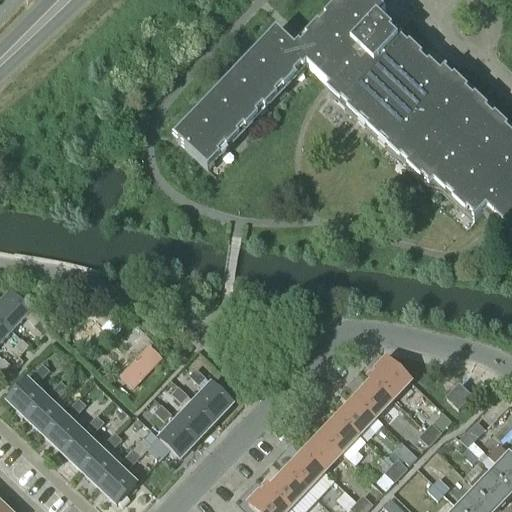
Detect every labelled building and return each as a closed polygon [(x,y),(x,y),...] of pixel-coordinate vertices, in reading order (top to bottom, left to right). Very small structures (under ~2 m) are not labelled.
[(386,17),(368,0),(345,0),(344,1),(346,3),(339,10),(337,9),(325,21),(327,23),(320,30),(318,28),(306,41),(308,43),(301,50),(299,48),(295,52),(277,35),(270,43),(274,47),(179,146),(208,174),(220,161),(219,160),(225,152),(227,154),(239,141),(238,140),(245,132),(247,134),(259,121),(257,119),(264,112),(266,114),(277,102),(275,100),(283,92),(285,94),(296,81),(295,80),(302,72),(304,74),(308,70),(331,92),(328,95),(340,108),(342,106),(349,112),(347,114),(361,127),(362,125),(369,132),(368,134),(380,145),(382,144),(389,151),(387,153),(400,165),(402,163),(409,170),(407,172),(420,185),(422,183),(429,189),(428,191),(429,193),(434,187),(446,199),(448,197),(455,204),(453,206),(466,218),(468,216),(475,223),(473,225),(474,226),(486,214),(507,233),(502,238),(511,247),(511,140),(506,135),(508,133),(495,121),(493,123),(486,116),(488,114),(475,101),(473,104),(466,97),(468,95),(455,82),(452,84),(445,77),(447,76),(445,74),(440,80),(429,69),(427,71),(420,64),(422,62),(409,49),(407,51),(400,45),(402,43),(401,41),(396,46),(390,40),(392,37),(391,36),(383,44),(371,32),(386,17)] [(10,297),(0,308),(0,324),(12,336),(22,325),(24,322),(30,316),(21,308),(10,297)] [(0,347),(12,336),(0,324),(0,347)] [(40,325),(34,332),(40,338),(47,331),(40,325)] [(22,358),(28,351),(22,345),(15,352),(22,358)] [(118,381),(131,394),(162,363),(147,350),(118,381)] [(393,406),(393,405),(411,387),(386,364),(368,383),(372,387),(393,406)] [(0,374),(3,377),(10,371),(3,365),(0,367),(0,374)] [(40,386),(49,377),(42,370),(33,380),(40,386)] [(205,383),(196,374),(189,381),(199,390),(205,383)] [(24,423),(25,424),(44,404),(26,387),(7,407),(17,417),(15,419),(21,425),(24,423)] [(376,424),(393,406),(372,387),(355,405),(376,424)] [(58,403),(67,394),(60,388),(52,397),(58,403)] [(458,415),(471,402),(459,390),(446,404),(458,415)] [(195,409),(215,428),(232,410),(212,391),(206,397),(201,402),(195,409)] [(188,401),(178,393),(172,399),(182,408),(188,401)] [(43,441),(62,421),(44,404),(25,424),(43,441)] [(76,421),(85,411),(78,405),(69,414),(76,421)] [(382,430),(376,424),(355,405),(338,423),(359,442),(369,431),(375,437),(382,430)] [(188,416),(178,427),(198,446),(215,428),(195,409),(188,416)] [(155,417),(164,426),(170,419),(161,410),(155,417)] [(61,459),(80,439),(62,421),(43,441),(61,459)] [(94,438),(103,428),(96,422),(87,431),(94,438)] [(321,441),(341,460),(359,442),(338,423),(321,441)] [(138,424),(132,430),(137,434),(142,428),(138,424)] [(172,457),(170,459),(175,464),(177,462),(179,465),(180,464),(198,446),(178,427),(171,434),(160,446),(169,454),(172,457)] [(478,464),(484,458),(473,448),(485,435),(476,427),(459,445),(468,453),(468,454),(478,464)] [(425,437),(435,445),(441,439),(432,430),(425,437)] [(106,448),(113,454),(122,445),(115,437),(105,447),(106,448)] [(428,452),(435,445),(425,437),(419,443),(428,452)] [(117,473),(97,493),(116,511),(119,508),(121,510),(126,504),(124,503),(135,491),(124,480),(158,445),(151,438),(144,445),(143,445),(132,456),(124,465),(117,473)] [(61,459),(79,476),(99,456),(80,439),(61,459)] [(324,478),(341,460),(321,441),(304,459),(324,478)] [(158,445),(146,456),(157,467),(169,454),(160,446),(158,444),(158,445)] [(500,450),(488,462),(498,471),(492,477),(511,497),(511,461),(509,459),(500,450)] [(472,470),(478,464),(468,454),(462,460),(472,470)] [(79,476),(97,493),(117,473),(99,456),(79,476)] [(410,459),(404,465),(410,471),(417,463),(411,457),(410,459)] [(287,476),(307,496),(324,478),(304,459),(287,476)] [(396,465),(390,472),(391,473),(400,481),(405,477),(406,475),(397,466),(396,465)] [(385,479),(377,487),(386,496),(394,488),(400,481),(391,473),(390,472),(385,478),(385,479)] [(289,511),(291,511),(307,496),(287,476),(271,494),(289,511)] [(491,511),(499,511),(511,499),(511,497),(492,477),(474,496),(491,511)] [(438,483),(432,489),(433,490),(443,500),(449,494),(438,483)] [(432,489),(426,496),(437,506),(442,500),(443,500),(433,490),(432,489)] [(289,511),(271,494),(267,490),(249,509),(251,511),(289,511)] [(458,511),(491,511),(474,496),(458,511)] [(345,497),(337,505),(344,511),(360,511),(356,508),(345,497)] [(363,500),(356,508),(360,511),(370,511),(373,510),(363,500)]
